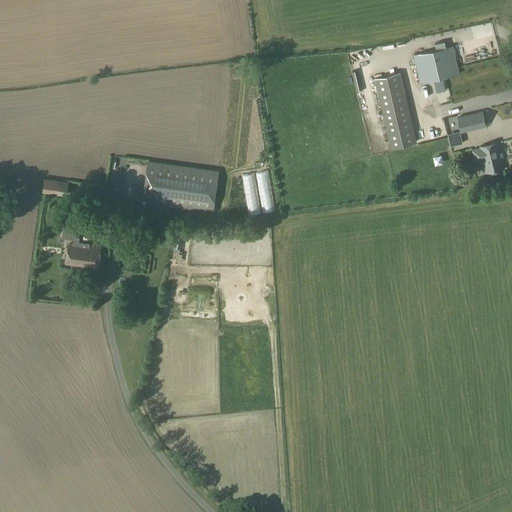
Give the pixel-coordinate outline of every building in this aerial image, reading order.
[(452,41),(462,40),(460,28),(440,30),(440,37),(451,36),(452,41)] [(471,40),(486,125),(502,123),(501,117),(495,118),(481,38),(471,40)] [(414,55),(420,83),(459,73),(453,45),(414,55)] [(397,64),(359,73),(375,140),(402,134),(404,134),(404,133),(406,131),(408,130),(409,127),(410,125),(411,123),(411,122),(411,120),(411,119),(397,64)] [(486,125),(482,111),(458,117),(461,131),(486,125)] [(505,168),(498,142),(480,146),(480,148),(472,150),(475,161),(483,159),(484,165),(483,165),(482,166),(484,171),(485,172),(486,172),(486,173),(505,168)] [(386,167),(394,168),(394,160),(387,159),(386,167)] [(213,212),(219,171),(149,161),(144,203),(213,212)] [(43,177),(41,191),(65,195),(67,180),(43,177)] [(224,185),(222,194),(235,197),(237,188),(224,185)] [(177,223),(173,245),(180,246),(180,247),(182,233),(191,234),(192,226),(177,223)] [(89,246),(90,244),(74,242),(74,244),(69,244),(66,263),(97,267),(100,248),(89,246)] [(92,281),(91,293),(101,294),(102,282),(92,281)] [(114,310),(145,305),(143,295),(112,299),(114,310)]
